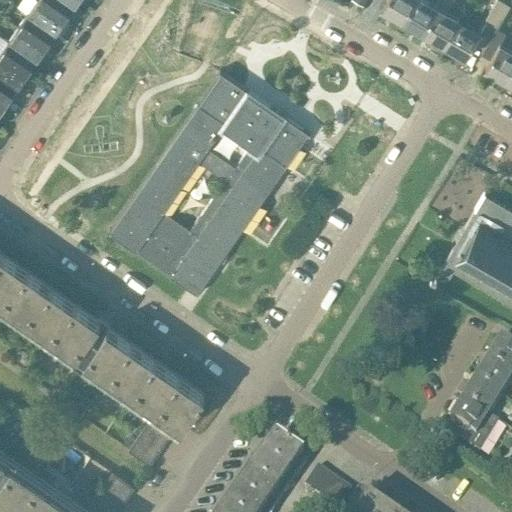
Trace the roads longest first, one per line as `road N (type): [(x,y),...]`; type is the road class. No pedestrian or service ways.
road 1 (residential): [(259,380),(442,94)]
road 2 (residential): [(0,199),(259,380)]
road 3 (residential): [(0,175),(124,0)]
road 4 (residential): [(442,94),(281,0)]
road 5 (residential): [(392,476),(482,327)]
road 6 (residential): [(259,380),(392,476)]
road 7 (residential): [(170,511),(259,380)]
